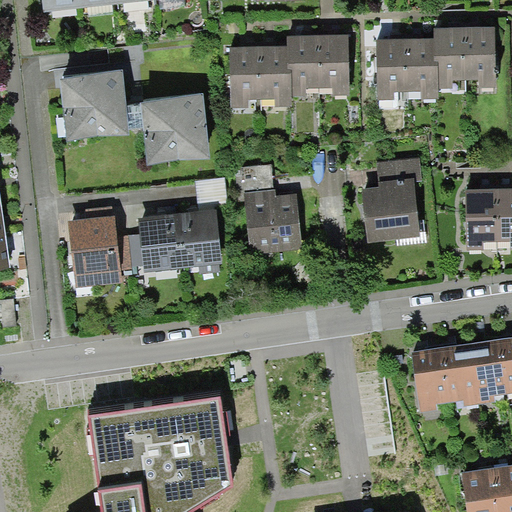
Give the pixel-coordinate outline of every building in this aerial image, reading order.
[(463,76),(493,75),(492,28),(462,29),(463,76)] [(434,76),(463,76),(462,29),(433,29),(434,40),(434,76)] [(287,84),(316,83),(315,36),(286,37),(286,47),(287,84)] [(316,83),(346,83),(345,36),(315,36),(316,83)] [(376,88),(405,87),(404,40),(375,41),(376,88)] [(405,87),(435,87),(434,76),(434,40),(404,40),(405,87)] [(258,95),(287,94),(287,84),(286,47),(257,48),(258,95)] [(229,95),(258,95),(257,48),(228,48),(229,95)] [(169,156),(204,152),(198,95),(121,104),(117,71),(60,77),(64,113),(88,132),(143,126),(144,137),(169,156)] [(415,232),(409,180),(419,179),(417,161),(387,164),(389,186),(377,187),(377,190),(363,192),(368,237),(415,232)] [(237,199),(244,198),(250,250),(297,245),(292,199),(278,201),(278,198),(265,200),(261,165),(234,168),(237,199)] [(192,180),(196,215),(210,214),(213,214),(212,208),(225,207),(222,177),(209,178),(192,180)] [(494,237),(511,236),(511,189),(493,190),(494,237)] [(465,238),(494,237),(493,190),(464,191),(465,238)] [(94,221),(69,224),(76,286),(116,281),(115,270),(111,238),(108,210),(93,211),(94,221)] [(180,263),(196,261),(197,275),(217,273),(210,214),(196,215),(175,218),(180,263)] [(175,218),(140,222),(142,234),(145,267),(180,263),(175,218)] [(142,234),(126,236),(130,269),(145,267),(142,234)] [(115,270),(130,269),(126,236),(111,238),(115,270)] [(0,301),(0,321),(11,320),(9,301),(0,301)] [(511,338),(499,340),(506,391),(511,390),(511,338)] [(499,340),(470,344),(477,395),(506,391),(499,340)] [(470,344),(441,348),(448,399),(477,395),(470,344)] [(441,348),(412,353),(420,404),(448,399),(441,348)] [(89,415),(99,490),(140,485),(144,511),(188,511),(232,485),(224,438),(218,397),(89,415)] [(511,511),(511,464),(491,468),(497,511),(511,511)] [(497,511),(491,468),(460,472),(466,511),(497,511)] [(144,511),(140,485),(99,490),(102,511),(144,511)]
